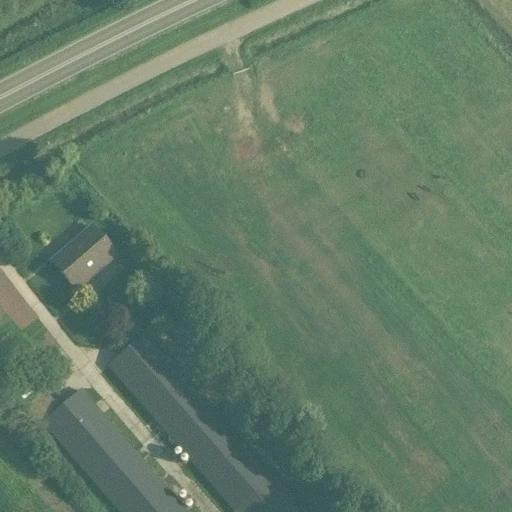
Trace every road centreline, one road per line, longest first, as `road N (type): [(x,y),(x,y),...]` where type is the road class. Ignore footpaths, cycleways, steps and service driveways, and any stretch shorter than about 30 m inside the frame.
road 1 (unclassified): [(304,0),(0,150)]
road 2 (trunk): [(193,0),(0,94)]
